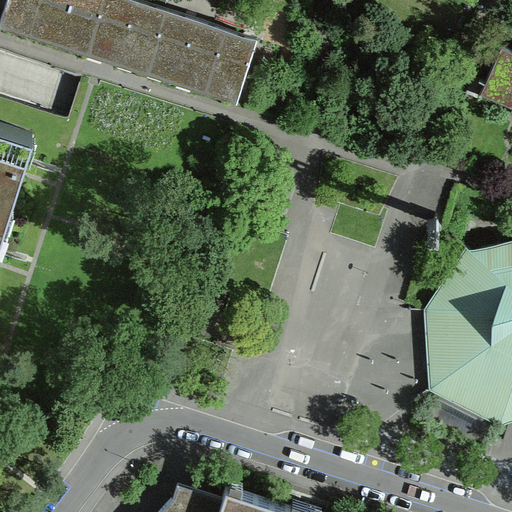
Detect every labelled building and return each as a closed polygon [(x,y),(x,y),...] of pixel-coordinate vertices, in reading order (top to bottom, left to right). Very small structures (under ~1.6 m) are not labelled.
[(6,0),(0,19),(0,21),(236,97),(257,34),(151,0),(6,0)] [(511,104),(511,47),(501,43),(479,93),(481,94),(482,91),(511,104)] [(0,220),(3,221),(3,219),(0,218),(6,202),(9,203),(32,132),(0,121),(0,220)] [(449,217),(436,213),(431,227),(444,231),(449,217)] [(481,443),(494,417),(501,421),(503,414),(511,410),(511,239),(471,248),(432,307),(437,380),(431,385),(439,389),(433,402),(426,416),(481,443)] [(318,511),(239,487),(227,483),(223,493),(178,478),(173,493),(155,511),(318,511)]
